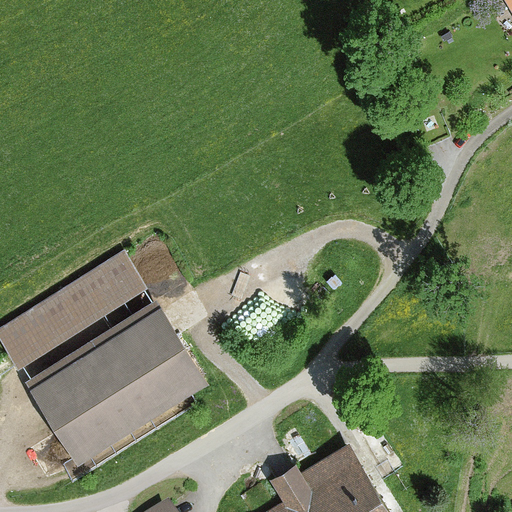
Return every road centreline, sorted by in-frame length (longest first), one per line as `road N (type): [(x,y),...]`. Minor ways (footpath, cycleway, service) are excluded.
road 1 (trunk): [(0,169),(287,0)]
road 2 (unclassified): [(321,367),(255,415),(91,508),(39,511)]
road 3 (unclassified): [(511,113),(463,158),(419,254),(321,367)]
road 4 (unclassified): [(321,367),(511,365)]
